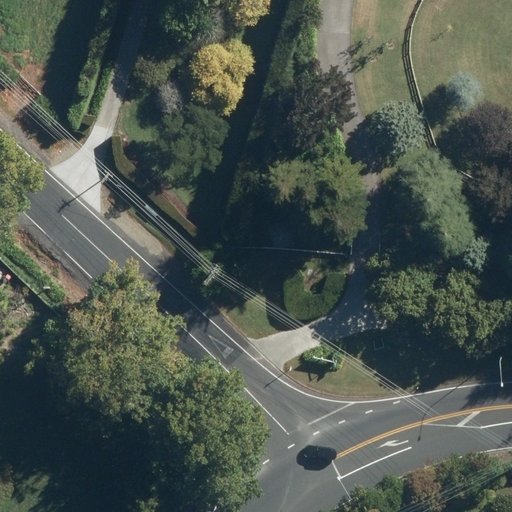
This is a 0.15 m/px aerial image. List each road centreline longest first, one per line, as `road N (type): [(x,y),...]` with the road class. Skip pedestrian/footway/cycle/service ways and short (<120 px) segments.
road 1 (tertiary): [(322,445),(0,149)]
road 2 (secondary): [(322,445),(400,425),(511,419)]
